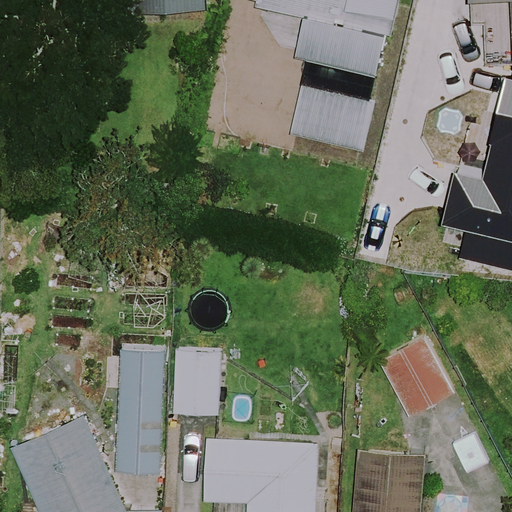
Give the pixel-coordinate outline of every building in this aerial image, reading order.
[(203,0),(130,0),(131,9),(203,7),(203,0)] [(396,0),(254,0),(254,5),(298,14),(287,64),(300,66),(286,130),(366,147),(396,0)] [(511,249),(502,249),(499,285),(511,285),(511,249)] [(452,391),(425,337),(376,360),(403,415),(452,391)] [(158,472),(166,348),(121,345),(113,469),(158,472)] [(218,412),(218,349),(172,350),(172,413),(218,412)] [(99,445),(84,411),(11,443),(40,511),(155,511),(156,504),(117,503),(118,488),(99,445)] [(310,511),(314,440),(204,435),(201,496),(247,498),(246,511),(310,511)] [(418,511),(421,447),(346,444),(343,511),(418,511)]
